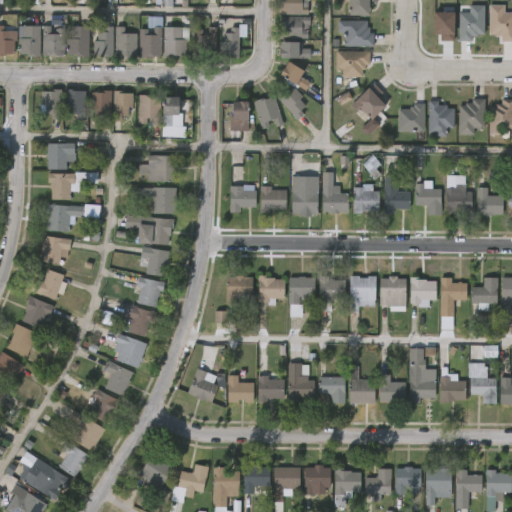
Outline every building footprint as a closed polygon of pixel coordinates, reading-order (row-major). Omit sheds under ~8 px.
[(300,0),(300,3),(300,4),(307,4),(307,14),(279,14),(279,0),(300,0)] [(376,0),(376,3),(369,3),(369,14),(349,14),(349,1),(347,1),(347,0),(376,0)] [(459,12),(459,41),(471,42),(472,36),(483,36),(484,6),(469,5),(469,13),(459,12)] [(511,12),(504,13),(504,5),(489,5),(488,35),(499,35),(499,42),(511,41),(511,12)] [(453,12),(433,13),(434,35),(440,34),(440,42),(454,41),(453,12)] [(300,23),(300,29),(306,29),(306,38),(277,38),(278,15),(308,16),(308,24),(300,23)] [(367,20),(367,26),(369,26),(369,31),(373,31),(373,46),(345,45),(345,32),(337,32),(338,20),(367,20)] [(0,25),(5,25),(5,30),(11,30),(11,40),(15,40),(15,54),(0,55),(0,25)] [(41,25),(40,56),(28,56),(28,54),(18,53),(18,38),(22,38),(22,25),(41,25)] [(50,25),(50,32),(55,33),(55,27),(65,27),(64,56),(42,56),(42,25),(50,25)] [(88,26),(88,57),(65,57),(65,38),(69,38),(70,25),(88,26)] [(112,26),(112,56),(93,54),(93,40),(97,40),(97,31),(103,31),(103,25),(112,26)] [(124,26),(124,32),(136,32),(136,58),(121,58),(121,55),(114,55),(114,25),(124,26)] [(153,55),(138,55),(138,28),(153,29),(153,26),(161,26),(161,55),(153,55)] [(170,57),(162,57),(163,26),(188,27),(187,39),(185,39),(184,54),(176,54),(176,57),(170,57)] [(217,26),(216,56),(193,56),(194,28),(203,28),(203,33),(208,33),(208,26),(217,26)] [(238,27),(238,33),(240,33),(240,57),(220,57),(220,41),(226,41),(226,31),(232,32),(232,26),(238,27)] [(298,41),(298,47),(310,47),(310,58),(279,57),(280,40),(298,41)] [(362,69),(362,76),(341,76),(342,70),(335,70),(336,50),(369,51),(369,65),(365,65),(365,69),(362,69)] [(285,59),(302,69),(300,74),(311,80),(306,89),(294,82),(293,83),(276,74),(285,59)] [(297,119),(295,121),(276,101),(291,86),(301,96),(298,99),(304,106),(300,110),(303,113),(297,119)] [(386,105),(372,119),(360,108),(357,111),(350,104),(368,86),(386,105)] [(61,89),(60,118),(51,118),(51,114),(39,114),(41,91),(51,91),(51,88),(61,89)] [(85,89),(84,118),(75,118),(76,112),(63,111),(64,89),(85,89)] [(111,90),(109,120),(102,120),(102,115),(94,114),(95,106),(89,106),(90,91),(102,92),(102,89),(111,90)] [(122,90),(122,92),(132,92),(132,106),(128,106),(128,115),(121,115),(121,121),(112,120),(112,90),(122,90)] [(159,95),(158,125),(150,124),(150,117),(145,117),(145,123),(136,122),(137,94),(159,95)] [(186,99),(186,107),(182,107),(182,124),(190,124),(190,136),(160,135),(161,111),(163,111),(163,95),(182,96),(182,99),(186,99)] [(273,96),(282,124),(271,127),(270,125),(259,129),(255,116),(257,115),(252,101),(259,99),(260,101),(273,96)] [(484,99),(483,127),(473,127),(473,135),(457,134),(459,105),(465,105),(465,102),(472,102),(472,98),(484,99)] [(500,134),(488,134),(489,106),(494,106),(494,104),(501,104),(501,99),(511,99),(511,127),(500,127),(500,134)] [(248,101),(248,131),(239,131),(239,119),(231,119),(232,100),(248,101)] [(454,108),(453,129),(446,128),(445,137),(435,136),(435,133),(427,132),(428,100),(438,101),(438,104),(447,105),(447,107),(454,108)] [(423,104),(423,132),(397,131),(398,109),(410,109),(410,106),(414,106),(414,104),(423,104)] [(378,125),(371,118),(360,130),(367,136),(378,125)] [(65,169),(46,169),(46,143),(73,142),(73,153),(66,153),(65,169)] [(174,168),(174,181),(144,181),(144,174),(137,174),(137,164),(147,164),(147,155),(174,155),(174,168)] [(74,181),(74,184),(69,184),(69,199),(50,199),(50,188),(48,188),(48,184),(50,184),(50,182),(46,182),(46,172),(74,173),(74,181)] [(396,176),(396,191),(409,191),(408,207),(395,207),(395,213),(381,213),(382,174),(396,174),(396,176)] [(464,179),(465,191),(472,191),(471,211),(454,210),(454,215),(445,215),(446,175),(464,175),(464,179)] [(317,190),(316,213),(290,213),(291,176),(301,176),(301,189),(317,190)] [(372,184),(372,191),(378,191),(377,210),(368,210),(368,212),(361,211),(361,213),(350,213),(352,187),(362,187),(362,183),(372,184)] [(424,186),(424,188),(441,188),(441,214),(427,214),(427,205),(414,205),(414,183),(424,183),(424,186)] [(332,185),(339,186),(339,193),(348,193),(348,212),(319,211),(319,185),(332,185)] [(243,188),(243,190),(256,191),(256,207),(240,207),(240,212),(229,212),(229,186),(243,186),(243,188)] [(271,186),(271,189),(286,190),(285,208),(269,208),(269,213),(259,212),(259,186),(271,186)] [(175,197),(175,214),(152,213),(152,196),(136,196),(137,187),(175,188),(175,197)] [(487,188),(487,195),(502,195),(502,215),(475,215),(475,187),(487,188)] [(83,216),(74,216),(73,224),(69,224),(68,232),(44,230),(46,204),(84,206),(83,216)] [(174,220),(173,231),(171,231),(170,237),(168,236),(167,246),(139,244),(140,228),(124,226),(125,215),(174,220)] [(73,240),(69,260),(62,259),(62,264),(43,262),(44,253),(42,253),(46,236),(73,240)] [(169,260),(168,266),(166,265),(164,277),(147,274),(148,266),(138,264),(141,246),(168,250),(167,260),(169,260)] [(66,277),(64,282),(68,284),(63,296),(59,294),(56,301),(31,292),(37,278),(45,281),(49,269),(66,276),(66,277)] [(328,274),(328,279),(344,279),(344,301),(330,301),(330,312),(319,312),(320,297),(318,297),(318,274),(328,274)] [(243,275),(243,277),(252,277),(252,296),(238,296),(238,304),(226,304),(226,276),(243,275)] [(359,275),(359,277),(375,275),(375,306),(358,306),(358,313),(349,312),(349,275),(359,275)] [(265,276),(265,277),(273,277),(273,279),(284,279),(284,298),(275,298),(276,306),(267,306),(267,302),(265,302),(265,312),(258,312),(258,302),(257,302),(257,276),(265,276)] [(305,276),(314,277),(314,296),(299,296),(299,305),(288,304),(288,277),(305,276)] [(397,276),(397,278),(405,278),(405,311),(390,311),(390,306),(379,306),(379,278),(397,276)] [(436,281),(435,300),(428,300),(428,307),(417,307),(417,304),(409,304),(410,276),(419,276),(419,279),(436,281)] [(495,277),(494,303),(469,302),(469,287),(481,288),(481,276),(495,277)] [(511,300),(507,300),(507,313),(499,313),(499,276),(511,276),(511,300)] [(167,283),(165,293),(161,292),(158,308),(139,304),(143,289),(139,288),(141,277),(167,283)] [(467,282),(466,299),(454,298),(453,316),(440,315),(441,277),(451,277),(451,282),(467,282)] [(55,309),(52,315),(48,313),(42,329),(24,322),(27,313),(26,312),(28,305),(26,304),(29,296),(56,307),(55,309)] [(160,315),(157,324),(151,322),(146,337),(130,332),(134,320),(129,319),(133,307),(160,315)] [(111,326),(114,314),(99,310),(96,322),(111,326)] [(214,323),(227,323),(227,311),(215,311),(214,323)] [(440,330),(452,330),(452,318),(440,317),(440,330)] [(31,351),(28,357),(7,347),(17,325),(38,334),(31,351)] [(150,345),(147,353),(143,352),(141,359),(143,360),(139,369),(117,362),(123,344),(117,342),(119,334),(150,345)] [(422,348),(422,359),(425,359),(425,369),(432,369),(432,380),(435,380),(435,398),(408,398),(408,348),(422,348)] [(483,348),(483,358),(497,357),(496,348),(483,348)] [(0,357),(4,352),(26,366),(21,376),(13,371),(5,384),(0,380),(0,357)] [(127,385),(121,397),(104,389),(110,375),(102,371),(107,361),(132,372),(127,385)] [(313,380),(312,395),(308,395),(308,397),(297,397),(296,402),(286,402),(287,363),(300,363),(300,365),(306,365),(306,380),(313,380)] [(357,369),(357,379),(374,379),(373,402),(345,402),(345,379),(349,379),(349,366),(357,366),(357,369)] [(215,386),(208,403),(184,393),(195,367),(213,375),(209,383),(215,386)] [(457,374),(457,381),(466,381),(465,400),(448,401),(448,404),(439,403),(439,377),(441,377),(441,367),(447,367),(447,374),(457,374)] [(275,373),(274,379),(283,379),(283,398),(267,397),(267,402),(257,401),(258,376),(259,376),(259,374),(275,373)] [(214,386),(225,387),(225,374),(215,374),(214,386)] [(390,374),(390,382),(405,383),(405,403),(378,403),(378,374),(390,374)] [(253,382),(252,402),(226,401),(226,375),(237,375),(237,382),(253,382)] [(344,377),(344,402),(330,402),(330,393),(317,393),(318,377),(344,377)] [(496,393),(495,405),(481,404),(482,395),(469,394),(470,377),(496,378),(495,393),(496,393)] [(511,384),(511,403),(499,403),(500,377),(511,377),(511,384)] [(85,385),(120,400),(113,413),(111,412),(106,422),(88,413),(92,405),(78,398),(85,385)] [(9,401),(0,413),(0,386),(13,396),(9,401)] [(97,445),(93,451),(73,438),(81,424),(70,418),(75,409),(107,428),(97,445)] [(84,469),(83,471),(81,470),(77,476),(61,466),(69,453),(63,449),(68,440),(91,454),(84,469)] [(28,451),(73,479),(59,501),(20,477),(27,466),(21,462),(28,451)] [(159,461),(173,470),(163,485),(150,477),(147,481),(138,475),(153,452),(161,458),(159,461)] [(208,467),(201,493),(177,486),(180,471),(192,474),(195,463),(208,467)] [(260,464),(260,465),(269,466),(268,486),(254,485),(254,494),(241,493),(242,465),(260,464)] [(300,467),(299,488),(283,488),(282,501),(273,500),(274,466),(300,467)] [(223,472),(239,472),(238,489),(225,489),(224,507),(211,507),(213,467),(223,467),(223,472)] [(314,487),(314,494),(303,494),(303,467),(329,468),(329,487),(314,487)] [(412,467),(412,469),(420,469),(420,488),(405,487),(404,495),(394,495),(394,468),(412,467)] [(451,469),(450,492),(434,491),(434,505),(425,505),(426,491),(424,491),(425,468),(451,469)] [(344,470),(344,471),(350,471),(350,473),(360,473),(360,492),(351,492),(351,499),(344,499),(344,509),(334,508),(334,469),(344,470)] [(381,493),(380,501),(372,501),(372,493),(364,493),(364,477),(376,478),(377,469),(390,469),(390,494),(381,493)] [(466,475),(481,475),(481,492),(468,491),(468,509),(454,508),(455,469),(466,469),(466,475)] [(495,469),(495,474),(510,474),(511,492),(502,492),(503,501),(495,501),(495,511),(484,511),(484,470),(495,469)] [(20,486),(39,497),(41,494),(51,499),(43,511),(10,511),(7,510),(16,493),(13,491),(17,485),(20,486)]
